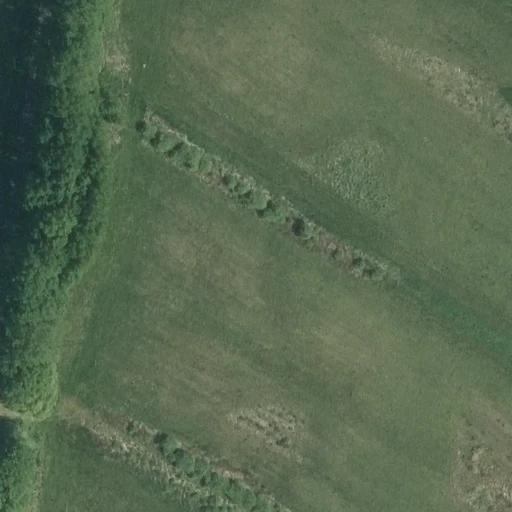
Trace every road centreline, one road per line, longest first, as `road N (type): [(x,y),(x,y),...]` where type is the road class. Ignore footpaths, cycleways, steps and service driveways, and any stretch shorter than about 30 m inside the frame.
road 1 (unclassified): [(0,288),(47,0)]
road 2 (track): [(202,511),(48,411),(0,404)]
